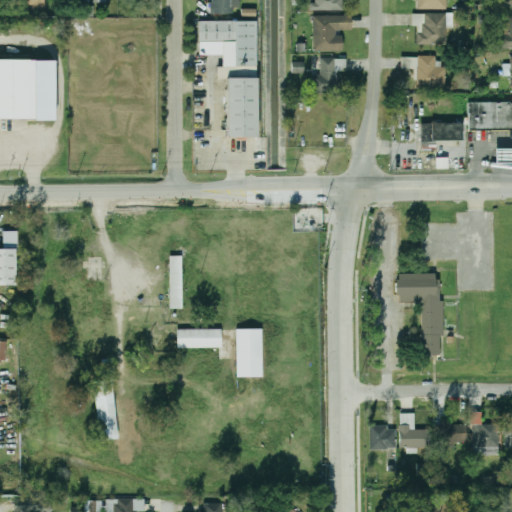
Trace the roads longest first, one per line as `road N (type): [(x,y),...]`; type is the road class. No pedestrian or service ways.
road 1 (tertiary): [(247,191),(0,194)]
road 2 (tertiary): [(342,511),(340,278)]
road 3 (residential): [(178,192),(176,0)]
road 4 (tertiary): [(356,190),(371,131),(375,0)]
road 5 (residential): [(341,391),(511,389)]
road 6 (tertiary): [(356,190),(492,188)]
